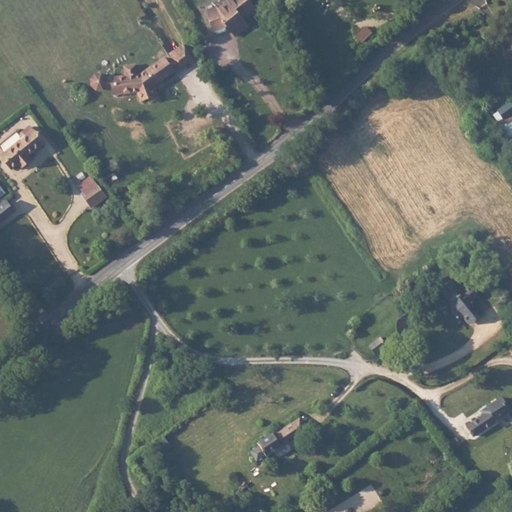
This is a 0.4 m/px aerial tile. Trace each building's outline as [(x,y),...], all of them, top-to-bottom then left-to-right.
[(206,12),(216,28),(226,22),(230,27),(240,36),(251,29),(246,19),(257,12),(249,0),(234,0),(218,10),(215,6),(206,12)] [(226,22),(216,28),(219,34),(230,27),(226,22)] [(178,72),(178,73),(192,65),(183,51),(170,60),(174,67),(178,72)] [(158,85),(159,87),(173,77),(172,76),(169,71),(164,63),(150,72),(152,75),(146,79),(144,77),(139,79),(136,80),(136,70),(125,70),(125,81),(113,82),(106,82),(101,79),(95,80),(90,84),(91,91),(96,95),(102,94),(103,93),(113,93),(113,99),(136,98),(139,106),(146,104),(148,108),(157,104),(152,91),(151,90),(158,85)] [(174,67),(169,71),(172,76),(178,72),(174,67)] [(45,144),(36,132),(23,141),(5,154),(2,157),(12,171),(20,165),(23,168),(32,161),(28,157),(45,144)] [(0,145),(0,147),(5,154),(23,141),(17,133),(0,145)] [(77,178),(81,184),(87,179),(83,173),(77,178)] [(106,198),(91,177),(87,179),(81,184),(78,186),(83,192),(82,193),(92,208),(106,198)] [(0,224),(15,213),(7,202),(0,207),(0,224)] [(466,292),(458,279),(441,288),(451,304),(446,306),(454,317),(458,314),(466,326),(481,316),(473,303),(480,299),(474,288),(466,292)] [(362,351),(357,344),(345,352),(351,360),(362,351)] [(247,454),(257,467),(304,430),(295,420),(273,438),(272,436),(247,454)] [(467,430),(464,420),(443,428),(446,438),(467,430)]
